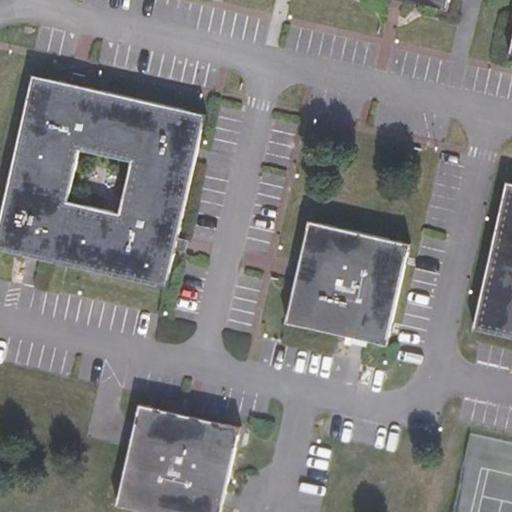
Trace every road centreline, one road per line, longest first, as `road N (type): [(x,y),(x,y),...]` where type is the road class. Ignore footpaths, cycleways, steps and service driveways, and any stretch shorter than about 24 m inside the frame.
road 1 (unclassified): [(268,61),(202,366)]
road 2 (unclassified): [(434,373),(425,415),(202,366)]
road 3 (unclassified): [(491,113),(434,373)]
road 4 (unclassified): [(31,4),(268,61)]
road 5 (unclassified): [(268,61),(491,113)]
road 6 (unclassified): [(202,366),(0,321)]
